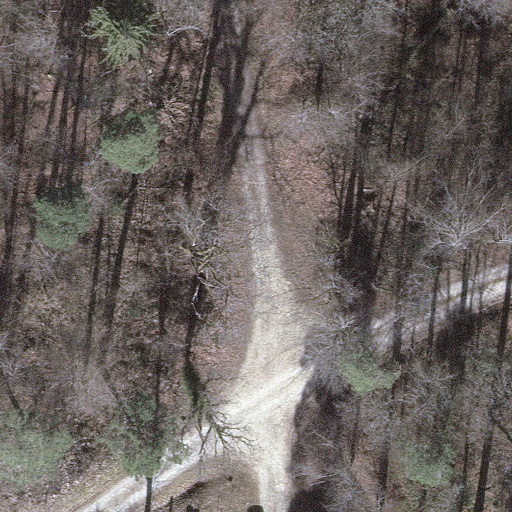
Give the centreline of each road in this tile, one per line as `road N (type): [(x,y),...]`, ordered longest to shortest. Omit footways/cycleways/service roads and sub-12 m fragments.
road 1 (track): [(111,511),(274,402),(451,299),(511,275)]
road 2 (track): [(274,402),(218,0)]
